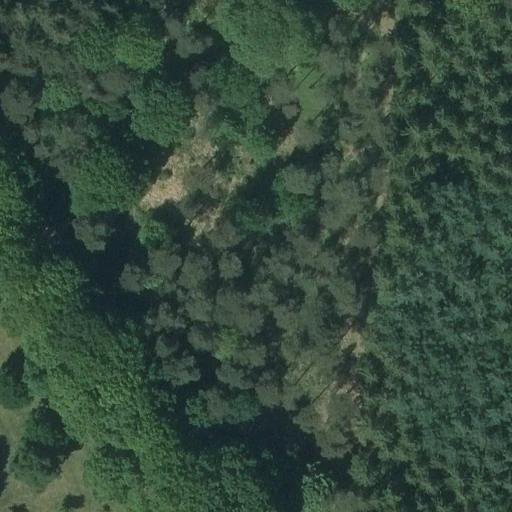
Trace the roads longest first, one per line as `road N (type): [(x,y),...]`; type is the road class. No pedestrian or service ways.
road 1 (track): [(346,511),(384,155),(390,0)]
road 2 (track): [(0,85),(115,33),(250,48),(387,0)]
road 3 (track): [(197,511),(0,200)]
road 4 (track): [(212,0),(368,266)]
